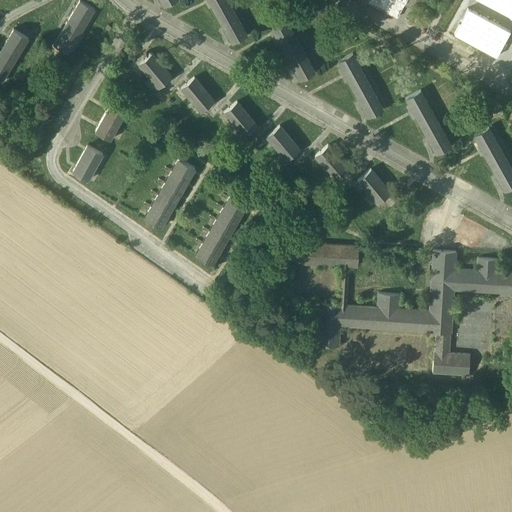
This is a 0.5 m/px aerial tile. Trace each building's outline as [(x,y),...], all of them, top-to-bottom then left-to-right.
[(78,0),(53,43),(68,52),(94,8),(79,0),(78,0)] [(208,0),(231,43),(247,35),(228,0),(208,0)] [(369,0),(368,3),(398,17),(405,0),(369,0)] [(511,0),(492,0),(475,36),(511,54),(511,0)] [(268,24),(299,80),(315,71),(284,16),(268,24)] [(0,50),(0,80),(2,82),(29,38),(13,28),(0,50)] [(352,52),(337,60),(367,116),(383,108),(352,52)] [(152,53),(139,64),(158,87),(171,76),(152,53)] [(135,54),(126,61),(130,66),(139,58),(135,54)] [(194,77),(181,88),(200,111),(213,100),(194,77)] [(163,87),(154,94),(158,99),(166,91),(163,87)] [(405,98),(435,154),(450,145),(420,89),(405,98)] [(166,91),(158,99),(161,103),(170,96),(166,91)] [(236,101),(223,112),(243,135),(256,124),(236,101)] [(95,131),(110,139),(124,112),(109,104),(95,131)] [(205,110),(196,117),(200,122),(209,114),(205,110)] [(209,114),(200,122),(204,126),(212,119),(209,114)] [(279,125),(266,136),(285,159),(298,148),(279,125)] [(473,135),(504,190),(511,185),(511,168),(488,126),(473,135)] [(239,142),(247,151),(256,144),(248,135),(239,142)] [(328,144),(314,155),(334,178),(347,168),(328,144)] [(72,171),(87,179),(102,153),(87,145),(72,171)] [(144,218),(160,227),(195,167),(179,158),(144,218)] [(282,166),(289,175),(298,167),(291,158),(282,166)] [(357,179),(377,203),(390,192),(370,169),(357,179)] [(340,178),(331,186),(339,195),(347,187),(340,178)] [(196,254),(211,263),(246,203),(230,194),(196,254)] [(376,211),(380,215),(389,208),(385,203),(376,211)] [(455,250),(432,249),(429,310),(399,308),(399,293),(378,292),(377,307),(345,305),(347,265),(357,266),(358,245),(290,242),(289,262),(342,265),(340,304),(320,303),(317,345),(338,346),(339,325),(428,331),(435,332),(434,351),(433,351),(432,372),(468,374),(469,353),(448,352),(450,332),(453,289),(511,292),(511,271),(496,271),(496,258),(477,257),(476,270),(454,268),(455,250)]
